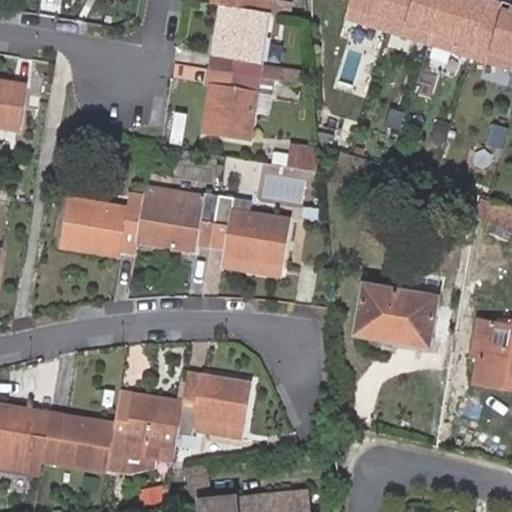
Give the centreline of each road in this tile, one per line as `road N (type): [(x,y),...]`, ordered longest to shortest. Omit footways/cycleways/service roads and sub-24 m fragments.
road 1 (residential): [(0,363),(190,331),(271,326),(316,362),(328,437)]
road 2 (residential): [(0,33),(160,64),(167,0)]
road 3 (residential): [(511,490),(397,467),(375,473),(360,511)]
